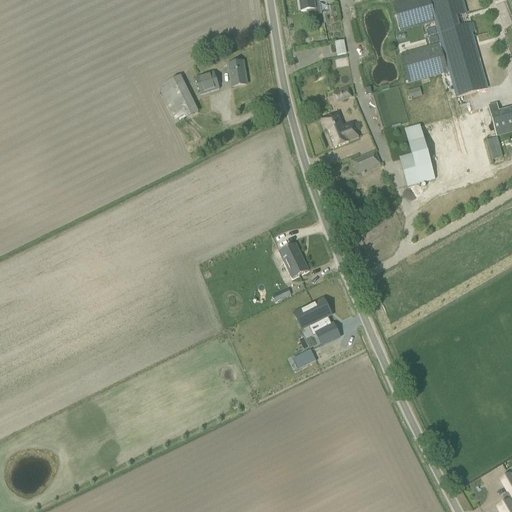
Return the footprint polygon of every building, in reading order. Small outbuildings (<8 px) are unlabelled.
[(298,0),(301,13),(307,12),(307,17),(321,15),(319,3),(314,4),(313,0),(298,0)] [(403,0),(393,3),(401,31),(435,21),(441,44),(400,55),(408,83),(449,72),(456,98),(487,89),(471,34),(461,37),(458,27),(456,17),(466,14),(461,0),(403,0)] [(334,43),(337,56),(347,54),(344,41),(334,43)] [(243,63),(233,65),(229,65),(233,88),(246,85),(243,63)] [(214,73),(196,78),(201,96),(219,90),(214,73)] [(180,78),(158,88),(176,124),(188,119),(198,114),(192,102),(180,78)] [(343,101),(351,98),(347,88),(339,92),(343,101)] [(488,107),(496,138),(511,133),(511,110),(491,116),(488,107)] [(337,114),(320,121),(324,132),(326,131),(333,149),(348,143),(348,142),(358,138),(353,124),(343,128),(337,114)] [(411,156),(399,159),(407,188),(428,183),(435,181),(419,126),(404,131),(411,156)] [(362,158),(352,162),(357,174),(367,170),(362,158)] [(295,245),(279,253),(292,280),(299,277),(308,272),(302,259),(295,245)] [(288,290),(272,297),(275,303),(290,296),(288,290)] [(313,305),(294,315),(300,327),(302,331),(308,328),(317,323),(321,331),(315,334),(316,335),(321,346),(322,347),(340,338),(337,332),(333,325),(332,326),(328,318),(331,316),(328,310),(323,300),(313,305)] [(293,360),(298,371),(316,362),(312,353),(311,351),(293,360)] [(506,502),(497,508),(499,511),(511,511),(511,474),(510,476),(510,474),(500,480),(508,494),(503,497),(506,502)]
